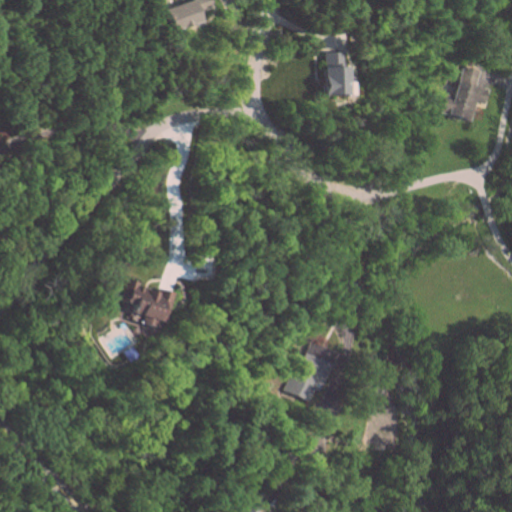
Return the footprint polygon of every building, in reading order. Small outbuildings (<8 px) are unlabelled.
[(188,0),(189,0),(162,8),(169,31),(198,22),(194,12),(209,7),(206,0),(188,0)] [(318,95),(342,96),(342,53),(319,52),(318,95)] [(435,111),(465,119),(470,101),(482,105),(486,90),(471,86),(475,70),(459,66),(450,100),(439,97),(435,111)] [(355,284),(338,278),(329,301),(345,308),(355,284)] [(327,350),(302,340),(281,393),(307,403),(327,350)]
